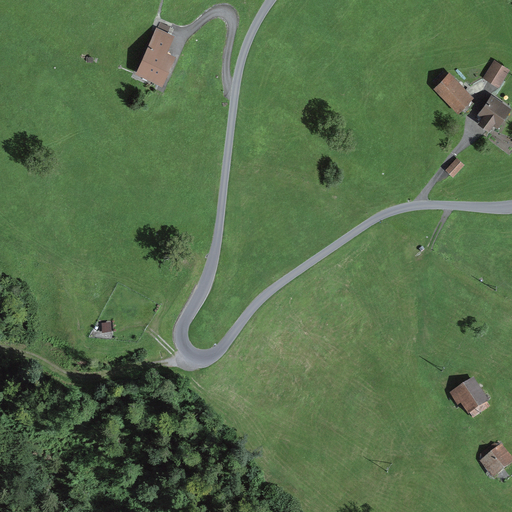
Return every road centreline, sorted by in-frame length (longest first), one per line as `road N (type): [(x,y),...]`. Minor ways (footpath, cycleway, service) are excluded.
road 1 (unclassified): [(271,0),(239,67),(216,247),(184,323),(186,350),(216,352),(273,288),(376,217),(438,204),(511,205)]
road 2 (track): [(489,85),(466,138),(417,206)]
road 3 (track): [(115,373),(72,376),(0,347)]
